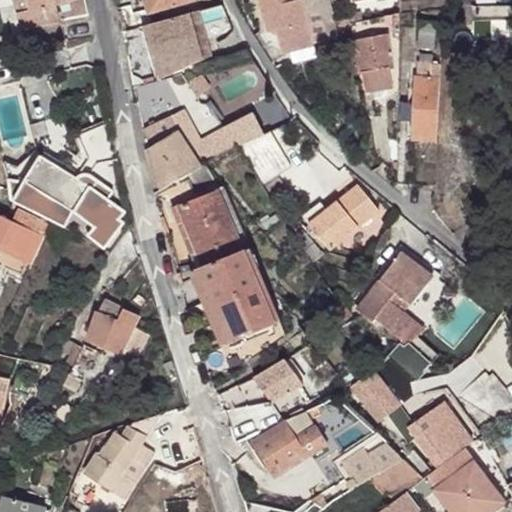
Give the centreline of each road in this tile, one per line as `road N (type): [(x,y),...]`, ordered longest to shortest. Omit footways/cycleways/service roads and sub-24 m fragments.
road 1 (unclassified): [(230,511),(145,224),(94,0)]
road 2 (residential): [(232,0),(274,75),(345,153),(511,299)]
